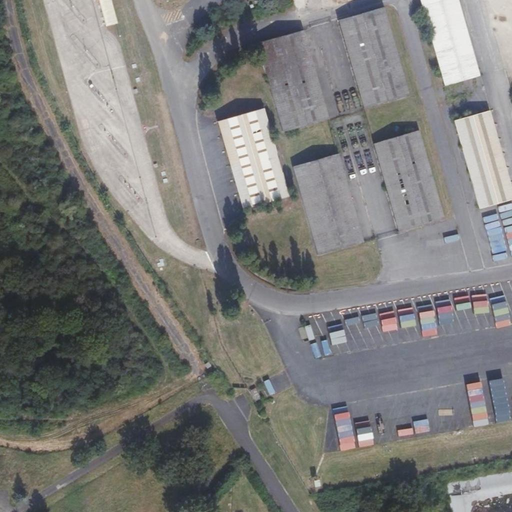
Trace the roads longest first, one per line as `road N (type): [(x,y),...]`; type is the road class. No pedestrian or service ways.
road 1 (unclassified): [(225,414),(108,233),(31,86),(10,0)]
road 2 (unclassified): [(316,12),(403,289)]
road 3 (track): [(0,432),(45,435),(199,373)]
